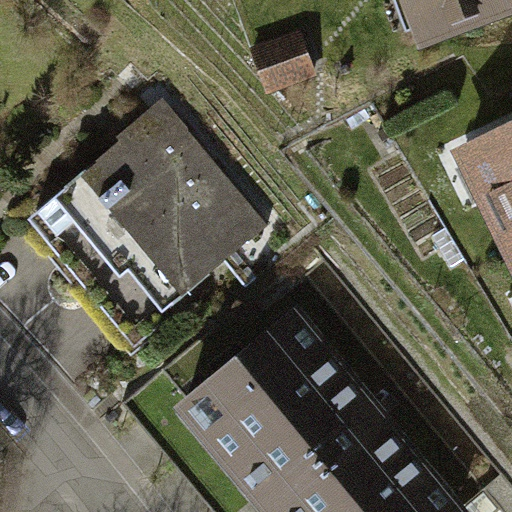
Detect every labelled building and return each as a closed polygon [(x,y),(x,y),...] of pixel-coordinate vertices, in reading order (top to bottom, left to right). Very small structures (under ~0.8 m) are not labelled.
[(511,0),(400,0),(417,46),(511,10),(511,0)] [(301,37),(253,56),(269,96),(317,77),(301,37)] [(73,192),(178,309),(265,231),(161,114),(73,192)] [(511,131),(467,153),(511,247),(511,131)] [(188,424),(264,511),(462,511),(301,326),(188,424)]
